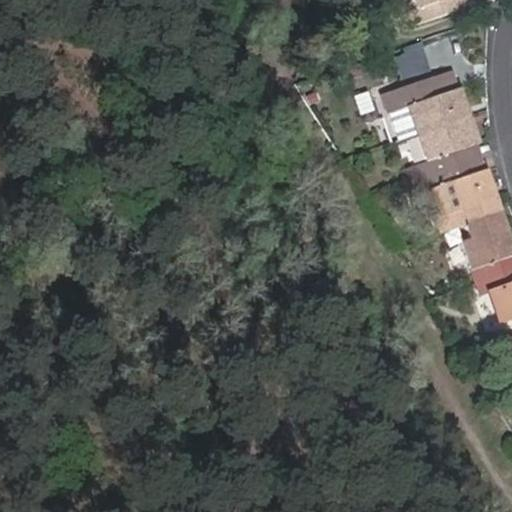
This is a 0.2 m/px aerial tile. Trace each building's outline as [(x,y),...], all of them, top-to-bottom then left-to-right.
[(413,0),(417,10),(408,13),(412,27),(471,7),(468,0),(413,0)] [(451,70),(417,81),(419,88),(445,80),(450,93),(457,90),(451,70)] [(511,256),(511,254),(485,172),(477,175),(472,160),(468,148),(476,146),(457,90),(450,93),(445,80),(419,88),(417,81),(401,87),(403,93),(407,104),(427,163),(430,175),(435,188),(429,190),(439,217),(460,211),(465,225),(469,224),(474,239),(460,244),(470,271),(482,267),(491,294),(488,295),(497,321),(511,317),(511,318),(511,261),(511,257),(511,256)] [(383,110),(407,104),(403,93),(401,87),(379,94),(383,110)] [(468,148),(472,160),(480,158),(476,146),(468,148)] [(477,175),(485,172),(480,158),(472,160),(477,175)] [(407,170),(410,182),(430,175),(427,163),(407,170)] [(414,196),(429,190),(435,188),(430,175),(410,182),(414,196)]
